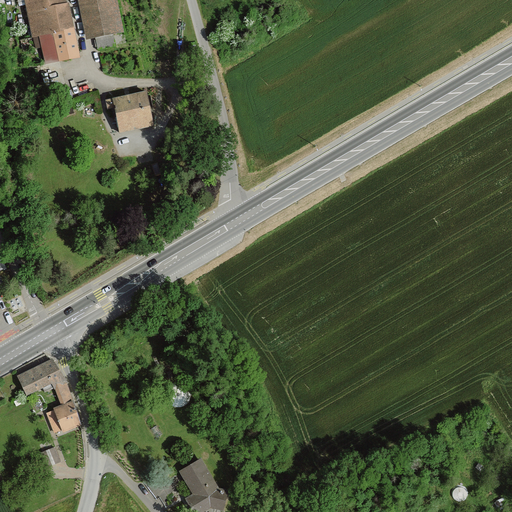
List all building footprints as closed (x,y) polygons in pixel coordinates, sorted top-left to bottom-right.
[(46,65),(81,58),(70,3),(67,4),(66,0),(24,0),(34,39),(40,38),(46,65)] [(113,36),(125,33),(118,0),(78,0),(87,41),(97,39),(113,36)] [(113,36),(97,39),(99,49),(115,46),(113,36)] [(72,100),(68,89),(49,95),(55,111),(66,108),(68,114),(75,111),(72,100)] [(154,126),(147,94),(108,102),(110,110),(116,109),(121,133),(154,126)] [(67,382),(51,358),(18,375),(27,394),(52,382),(61,404),(53,407),(55,410),(46,414),(54,432),(62,429),(64,432),(82,424),(72,400),(67,382)] [(61,461),(55,447),(42,452),(48,467),(54,464),(61,461)] [(201,458),(181,471),(193,493),(186,497),(193,511),(202,511),(211,507),(224,510),(229,489),(218,488),(201,458)]
